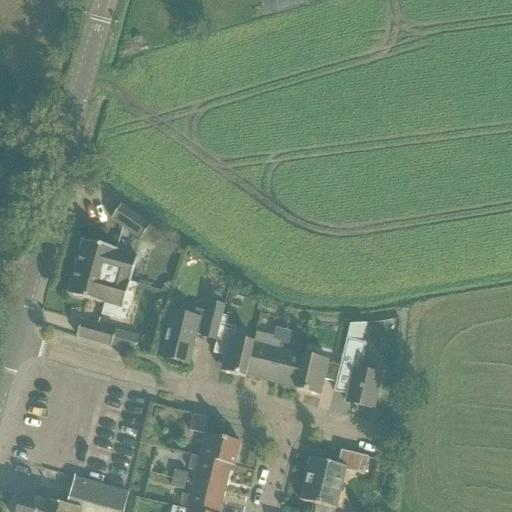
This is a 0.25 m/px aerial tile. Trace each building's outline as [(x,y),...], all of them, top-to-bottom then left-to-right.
[(111,220),(141,241),(150,228),(120,207),(111,220)] [(110,229),(105,243),(120,248),(124,234),(110,229)] [(82,241),(75,269),(130,283),(137,258),(117,252),(117,251),(82,241)] [(130,283),(75,269),(67,295),(102,305),(102,304),(122,309),(130,283)] [(171,313),(165,339),(160,358),(187,365),(195,336),(200,337),(200,338),(216,342),(220,324),(224,308),(209,304),(206,314),(196,311),(194,319),(171,313)] [(80,322),(76,337),(134,354),(138,338),(80,322)] [(220,324),(216,342),(213,355),(224,358),(221,373),(244,379),(245,377),(244,377),(252,345),(253,345),(253,344),(232,338),(235,328),(220,324)] [(339,367),(335,383),(333,393),(347,396),(345,404),(372,410),(381,377),(359,371),(366,345),(361,343),(365,325),(349,326),(339,367)] [(271,343),(280,345),(283,331),(274,329),(271,343)] [(283,331),(280,345),(289,347),(292,333),(283,331)] [(244,377),(245,377),(271,383),(279,351),(253,345),(252,345),(244,377)] [(271,383),(296,389),(297,390),(305,357),(304,357),(279,351),(271,383)] [(297,390),(296,389),(296,392),(320,397),(324,381),(335,383),(339,367),(328,364),(328,362),(304,356),(304,357),(305,357),(297,390)] [(192,416),(189,432),(204,436),(199,458),(231,466),(230,467),(234,467),(240,444),(220,439),(224,423),(192,416)] [(299,502),(319,507),(335,510),(345,472),(363,476),(368,458),(340,452),(337,466),(310,460),(299,502)] [(195,473),(192,485),(224,492),(230,467),(231,466),(199,458),(190,456),(187,471),(195,473)] [(187,475),(175,472),(173,480),(185,483),(187,475)] [(21,498),(17,511),(123,511),(128,496),(74,480),(66,506),(48,501),(47,505),(21,498)] [(185,483),(173,480),(171,488),(183,491),(185,483)] [(177,510),(186,511),(190,511),(219,511),(224,492),(192,485),(189,497),(181,495),(177,510)]
